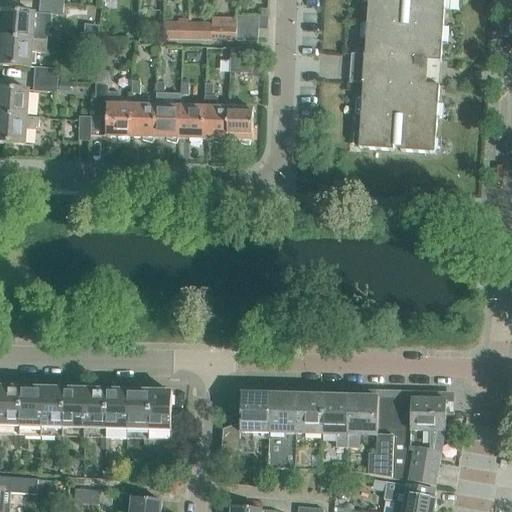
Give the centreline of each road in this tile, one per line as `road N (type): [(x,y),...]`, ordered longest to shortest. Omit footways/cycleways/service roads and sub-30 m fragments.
road 1 (residential): [(0,171),(258,182),(270,175),(282,0)]
road 2 (residential): [(493,372),(215,363)]
road 3 (residential): [(215,363),(0,358)]
road 4 (residential): [(200,511),(215,363)]
road 5 (residential): [(470,511),(493,372)]
road 6 (residential): [(504,309),(511,188)]
